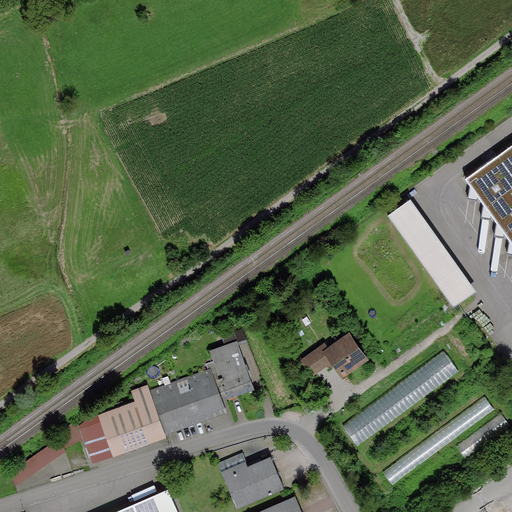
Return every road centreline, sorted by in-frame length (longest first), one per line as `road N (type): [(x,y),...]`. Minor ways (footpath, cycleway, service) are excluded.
road 1 (track): [(0,404),(511,31)]
road 2 (unclassified): [(350,511),(309,439),(274,426),(0,503)]
